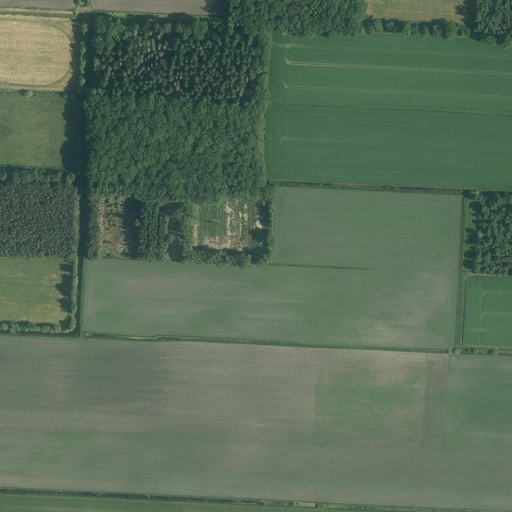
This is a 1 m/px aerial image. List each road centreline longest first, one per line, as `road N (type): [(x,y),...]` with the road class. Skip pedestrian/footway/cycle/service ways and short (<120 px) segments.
road 1 (track): [(88,0),(88,183),(0,180)]
road 2 (track): [(264,26),(511,37)]
